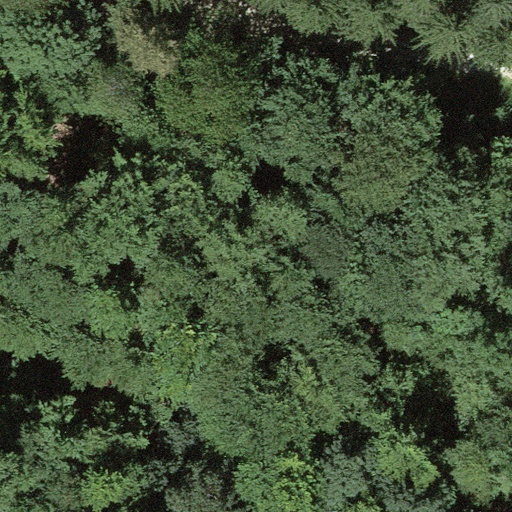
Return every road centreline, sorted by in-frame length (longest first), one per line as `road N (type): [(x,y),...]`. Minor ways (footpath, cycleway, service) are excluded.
road 1 (track): [(0,323),(66,338),(239,448),(293,511)]
road 2 (track): [(511,53),(222,0)]
